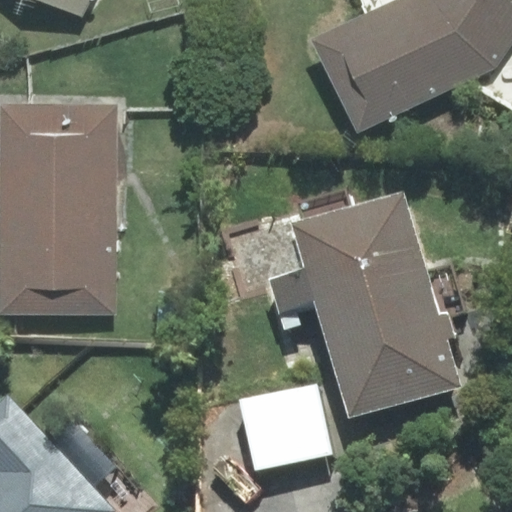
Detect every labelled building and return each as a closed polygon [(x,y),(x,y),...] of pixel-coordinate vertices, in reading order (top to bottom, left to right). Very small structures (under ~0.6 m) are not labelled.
[(44,0),(88,21),(98,0),(44,0)] [(511,0),(393,0),(307,34),(358,132),(476,82),(511,110),(511,0)] [(0,313),(116,316),(120,107),(0,105),(0,313)] [(361,221),(354,195),(193,241),(260,483),(336,462),(312,375),(335,369),(352,430),(460,400),(407,208),(361,221)] [(0,511),(120,511),(142,493),(79,418),(47,445),(14,406),(0,417),(0,511)]
